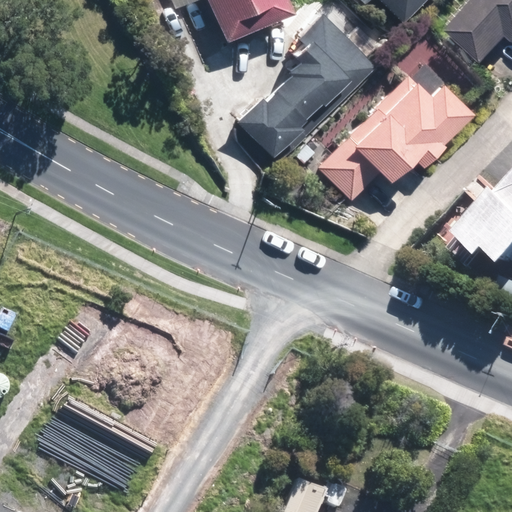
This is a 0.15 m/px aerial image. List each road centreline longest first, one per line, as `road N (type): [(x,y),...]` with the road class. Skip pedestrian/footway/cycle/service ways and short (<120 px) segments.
road 1 (tertiary): [(0,128),(173,226),(511,372)]
road 2 (track): [(295,279),(151,511)]
